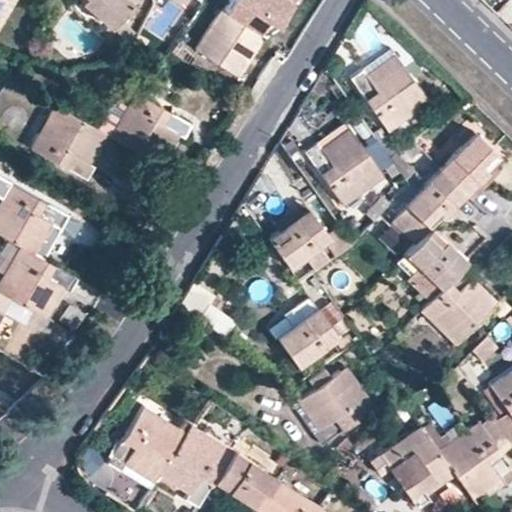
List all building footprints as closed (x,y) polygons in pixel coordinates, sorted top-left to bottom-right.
[(0,0),(0,21),(12,0),(0,0)] [(82,0),(111,24),(131,0),(82,0)] [(220,5),(194,45),(235,72),(245,57),(239,53),(264,15),(275,22),(288,0),(224,0),(221,6),(220,5)] [(275,22),(264,15),(239,53),(245,57),(262,31),(275,22)] [(376,56),(362,67),(367,74),(381,65),(377,61),(393,51),(390,47),(388,48),(376,56)] [(367,74),(362,67),(349,76),(386,128),(428,99),(393,51),(377,61),(381,65),(367,74)] [(108,134),(159,163),(169,147),(165,144),(173,129),(178,133),(182,135),(191,123),(134,90),(108,134)] [(97,146),(105,132),(90,124),(54,103),(29,144),(85,176),(92,165),(88,161),(84,159),(93,144),(97,146)] [(324,150),(320,145),(317,140),(304,149),(341,201),(382,172),(348,125),(335,134),(339,140),(324,150)] [(387,154),(400,145),(393,136),(388,140),(378,127),(371,132),(387,154)] [(471,128),(436,164),(461,188),(462,187),(488,160),(496,152),(471,128)] [(165,144),(169,147),(178,133),(173,129),(165,144)] [(335,134),(320,145),(324,150),(339,140),(335,134)] [(88,161),(97,146),(93,144),(84,159),(88,161)] [(488,160),(462,187),(469,193),(495,167),(488,160)] [(461,188),(436,164),(402,199),(426,223),(461,188)] [(11,180),(0,174),(0,195),(1,196),(11,180)] [(0,233),(18,244),(36,254),(38,250),(45,238),(41,236),(50,221),(58,226),(66,214),(11,180),(1,196),(0,197),(0,233)] [(277,228),(267,235),(287,264),(324,239),(332,251),(347,240),(336,226),(326,233),(302,199),(272,220),(277,228)] [(45,238),(38,250),(55,261),(66,241),(54,233),(58,226),(50,221),(41,236),(45,238)] [(462,258),(426,223),(402,248),(415,261),(438,283),(462,258)] [(68,288),(75,276),(36,254),(18,244),(0,274),(0,290),(8,295),(45,317),(54,302),(51,299),(60,283),(64,286),(68,288)] [(472,267),(462,258),(438,283),(425,296),(417,305),(451,338),(486,302),(499,315),(509,304),(497,292),(493,297),(479,283),(474,289),(463,277),(468,272),(472,267)] [(425,296),(438,283),(415,261),(402,275),(425,296)] [(474,289),(479,283),(468,272),(463,277),(474,289)] [(220,334),(235,317),(192,281),(177,297),(220,334)] [(54,302),(64,286),(60,283),(51,299),(54,302)] [(335,335),(315,306),(276,333),(297,363),(335,335)] [(496,344),(486,334),(485,334),(472,348),(482,358),(496,344)] [(371,404),(343,364),(292,402),(320,441),(371,404)] [(452,382),(462,374),(456,365),(455,366),(445,372),(452,382)] [(495,419),(511,442),(511,365),(488,382),(508,410),(495,419)] [(136,468),(153,480),(159,471),(184,431),(143,404),(107,458),(120,467),(128,455),(140,463),(136,468)] [(453,472),(469,494),(481,486),(499,474),(503,480),(511,473),(511,467),(499,449),(508,443),(487,414),(479,420),(477,419),(465,427),(436,447),(452,470),(453,472)] [(420,425),(436,447),(465,427),(460,418),(437,434),(427,420),(420,425)] [(184,495),(198,504),(214,479),(234,448),(191,420),(184,431),(159,471),(176,482),(180,476),(191,483),(188,490),(184,495)] [(437,482),(453,472),(452,470),(436,447),(420,425),(418,423),(368,459),(382,479),(391,473),(413,505),(426,497),(423,492),(419,484),(431,475),(437,482)] [(214,479),(258,506),(277,475),(234,448),(214,479)] [(120,467),(149,486),(153,480),(136,468),(140,463),(128,455),(120,467)] [(499,474),(481,486),(486,492),(503,480),(499,474)] [(277,475),(258,506),(267,511),(314,511),(321,502),(277,475)] [(423,492),(437,482),(431,475),(419,484),(423,492)] [(176,482),(188,490),(191,483),(180,476),(176,482)]
